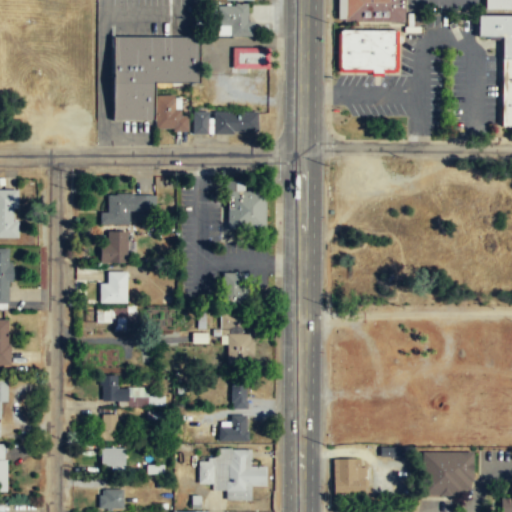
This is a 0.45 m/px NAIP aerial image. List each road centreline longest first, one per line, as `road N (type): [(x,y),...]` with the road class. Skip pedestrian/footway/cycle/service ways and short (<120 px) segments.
road 1 (secondary): [(300,511),(302,0)]
road 2 (residential): [(55,157),(53,511)]
road 3 (residential): [(0,157),(302,154)]
road 4 (residential): [(302,154),(326,147),(511,148)]
